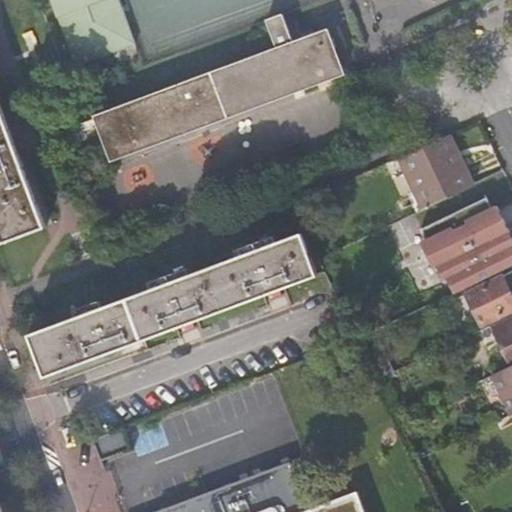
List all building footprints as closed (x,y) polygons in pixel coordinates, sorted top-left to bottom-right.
[(0,0),(0,245),(41,230),(0,122),(0,0)] [(120,0),(53,0),(78,66),(137,45),(120,0)] [(277,49),(97,116),(113,160),(346,74),(329,29),(294,42),(284,14),(267,20),(277,49)] [(436,202),(473,185),(464,165),(459,167),(444,136),(399,158),(424,210),(437,204),(436,202)] [(491,193),(457,209),(482,260),(511,246),(501,227),(506,225),(491,193)] [(424,210),(417,213),(426,233),(446,223),(437,204),(424,210)] [(78,316),(31,333),(47,376),(181,326),(183,332),(194,328),(192,322),(269,294),(271,300),(282,296),(280,290),(319,275),(303,233),(277,242),(258,249),(239,257),(190,275),(171,282),(152,289),(104,306),(78,316)] [(511,291),(504,275),(468,294),(484,326),(511,310),(511,291)] [(499,341),(510,366),(511,364),(511,317),(491,327),(497,342),(499,341)] [(494,373),(511,410),(511,364),(510,366),(494,373)] [(463,454),(439,465),(446,479),(470,468),(463,454)] [(292,461),(158,511),(364,511),(357,493),(309,509),(292,461)] [(0,511),(10,511),(9,507),(7,501),(1,503),(0,499),(0,511)]
